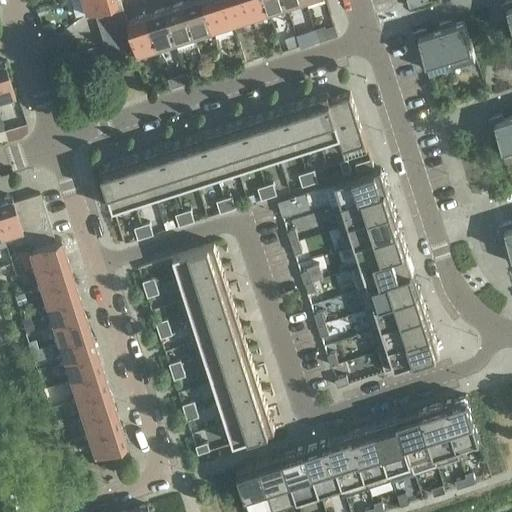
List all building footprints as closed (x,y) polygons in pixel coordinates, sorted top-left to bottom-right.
[(121,1),(120,0),(84,0),(88,12),(95,9),(121,1)] [(213,29),(203,0),(190,0),(184,2),(194,35),(213,29)] [(232,24),(223,0),(203,0),(213,29),(232,24)] [(250,18),(244,0),(223,0),(232,24),(250,18)] [(269,12),(264,0),(244,0),(250,18),(269,12)] [(287,6),(285,0),(264,0),(269,12),(287,6)] [(125,13),(121,1),(95,9),(98,22),(125,13)] [(194,35),(184,2),(165,8),(176,41),(194,35)] [(176,41),(165,8),(147,14),(157,47),(176,41)] [(129,24),(128,20),(125,13),(98,22),(102,33),(129,24)] [(157,47),(147,14),(128,20),(129,24),(133,35),(136,48),(138,53),(157,47)] [(476,56),(464,21),(450,26),(448,20),(439,23),(441,28),(453,64),(476,56)] [(133,35),(129,24),(102,33),(106,44),(133,35)] [(441,28),(428,33),(426,27),(417,30),(430,71),(453,64),(441,28)] [(136,48),(133,35),(106,44),(110,56),(136,48)] [(0,97),(15,93),(4,60),(0,61),(0,97)] [(362,128),(350,92),(330,99),(329,99),(340,135),(339,135),(345,154),(367,146),(368,146),(362,128)] [(329,99),(330,99),(328,93),(306,100),(320,141),(339,135),(340,135),(329,99)] [(320,141),(306,100),(286,107),(299,148),(320,141)] [(299,148),(286,107),(265,113),(278,155),(299,148)] [(278,155),(265,113),(245,120),(258,161),(278,155)] [(511,116),(504,119),(502,113),(493,116),(506,157),(511,155),(511,116)] [(258,161),(245,120),(224,127),(237,168),(258,161)] [(237,168),(224,127),(204,133),(217,174),(237,168)] [(217,174),(204,133),(183,140),(196,181),(217,174)] [(196,181),(183,140),(162,147),(176,188),(196,181)] [(176,188),(162,147),(142,153),(155,194),(176,188)] [(155,194),(142,153),(121,160),(135,201),(155,194)] [(340,160),(344,172),(351,170),(348,158),(340,160)] [(374,169),(371,158),(363,160),(367,172),(374,169)] [(135,201),(121,160),(100,167),(113,208),(115,207),(135,201)] [(367,172),(363,160),(355,163),(359,174),(367,172)] [(342,203),(387,188),(381,167),(375,169),(374,169),(367,172),(359,174),(354,176),(326,185),(332,206),(342,203)] [(314,169),(307,171),(310,183),(318,180),(314,169)] [(310,183),(307,171),(299,174),(303,185),(310,183)] [(273,182),(266,184),(269,196),(277,193),(273,182)] [(269,196),(266,184),(258,187),(262,198),(269,196)] [(339,226),(394,209),(387,188),(342,203),(332,206),(339,226)] [(44,204),(40,193),(40,192),(13,201),(17,213),(44,204)] [(21,224),(17,213),(13,201),(11,195),(0,198),(0,225),(3,235),(22,228),(21,224)] [(232,195),(225,198),(228,209),(236,207),(232,195)] [(292,204),(289,197),(278,200),(280,208),(292,204)] [(228,209),(225,198),(217,200),(220,212),(228,209)] [(47,216),(44,204),(17,213),(21,224),(47,216)] [(191,208),(183,211),(187,222),(195,220),(191,208)] [(355,244),(401,229),(394,209),(339,226),(345,247),(355,244)] [(187,222),(183,211),(176,213),(179,225),(187,222)] [(51,227),(47,216),(21,224),(22,228),(24,235),(51,227)] [(511,221),(511,220),(503,223),(511,251),(511,221)] [(150,222),(142,224),(146,236),(154,233),(150,222)] [(146,236),(142,224),(134,227),(138,238),(146,236)] [(55,239),(51,227),(24,235),(28,247),(55,239)] [(288,230),(291,242),(299,239),(295,228),(288,230)] [(355,244),(362,264),(407,250),(401,229),(355,244)] [(67,256),(61,237),(55,239),(28,247),(27,248),(33,266),(67,256)] [(222,264),(215,243),(215,242),(173,255),(174,257),(180,277),(222,264)] [(294,251),(298,262),(305,260),(302,248),(294,251)] [(368,285),(414,270),(410,257),(408,252),(407,250),(362,265),(352,268),(359,288),(368,285)] [(73,274),(67,256),(33,266),(39,285),(73,274)] [(228,284),(222,265),(222,264),(180,277),(187,297),(228,284)] [(301,271),(304,283),(312,280),(308,269),(301,271)] [(365,309),(421,291),(414,270),(368,285),(359,288),(365,309)] [(79,293),(73,274),(39,285),(45,303),(79,293)] [(155,277),(143,280),(145,288),(157,284),(155,277)] [(313,281),(305,283),(309,292),(316,290),(313,281)] [(160,292),(157,284),(145,288),(148,296),(160,292)] [(235,305),(228,285),(228,284),(187,297),(194,318),(235,305)] [(381,326),(427,311),(421,291),(365,309),(369,321),(372,329),(381,326)] [(85,311),(79,293),(45,303),(51,322),(85,311)] [(241,325),(235,306),(235,305),(194,318),(200,339),(241,325)] [(314,312),(318,324),(325,321),(322,310),(314,312)] [(91,330),(85,311),(51,322),(57,340),(91,330)] [(434,332),(427,311),(381,326),(372,329),(379,350),(434,332)] [(168,318),(156,321),(159,329),(170,325),(168,318)] [(173,333),(170,325),(159,329),(161,337),(173,333)] [(248,346),(242,326),(241,325),(200,339),(207,359),(248,346)] [(97,348),(91,330),(57,340),(63,359),(97,348)] [(321,333),(324,345),(332,342),(328,331),(321,333)] [(440,352),(434,332),(379,350),(385,370),(413,361),(440,352)] [(255,366),(248,347),(248,346),(207,359),(214,380),(255,366)] [(102,367),(97,348),(63,359),(69,377),(102,367)] [(327,354),(331,365),(339,363),(335,351),(327,354)] [(181,359),(169,363),(172,370),(183,367),(181,359)] [(261,387),(255,368),(255,367),(255,366),(214,380),(220,400),(261,387)] [(108,385),(102,367),(69,377),(75,396),(108,385)] [(186,374),(183,367),(172,370),(174,378),(186,374)] [(346,375),(335,378),(338,386),(349,382),(346,375)] [(114,404),(108,385),(75,396),(81,414),(114,404)] [(268,408),(262,388),(261,387),(220,400),(227,421),(268,408)] [(481,444),(465,394),(442,402),(458,451),(481,444)] [(194,400),(183,404),(185,412),(197,408),(194,400)] [(420,409),(437,464),(460,457),(458,451),(442,402),(420,409)] [(120,422),(114,404),(81,414),(87,433),(120,422)] [(199,415),(197,408),(185,412),(188,419),(199,415)] [(275,428),(268,409),(268,408),(227,421),(234,442),(275,429),(275,428)] [(437,464),(420,409),(397,417),(414,472),(437,464)] [(397,417),(374,424),(389,470),(392,479),(414,472),(397,417)] [(127,442),(120,422),(87,433),(93,453),(127,442)] [(388,470),(373,424),(352,431),(367,477),(388,470)] [(367,477),(352,431),(328,439),(344,488),(346,494),(370,486),(367,477)] [(344,488),(328,439),(305,446),(321,496),(344,488)] [(208,441),(196,445),(199,453),(210,449),(208,441)] [(321,496),(305,446),(283,453),(297,499),(299,503),(321,496)] [(297,499),(283,453),(261,460),(267,480),(275,506),(297,499)] [(267,480),(261,460),(237,468),(251,511),(277,511),(275,506),(267,480)] [(476,481),(473,471),(465,473),(466,476),(469,484),(476,481)] [(469,484),(466,476),(455,480),(457,487),(469,484)] [(446,491),(444,483),(432,487),(434,495),(446,491)] [(409,503),(405,492),(398,494),(401,505),(409,503)] [(381,511),(385,511),(381,499),(374,502),(375,506),(377,511),(381,511)]
